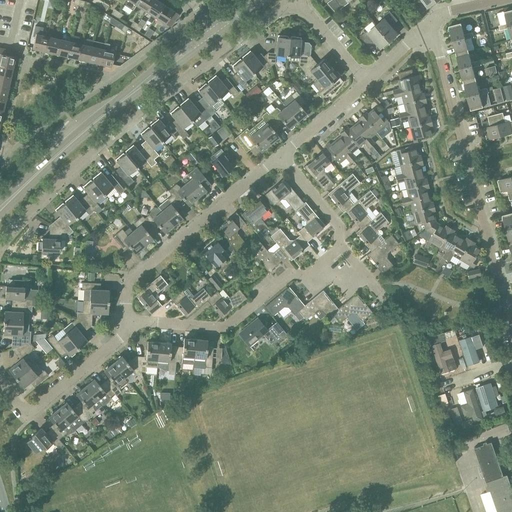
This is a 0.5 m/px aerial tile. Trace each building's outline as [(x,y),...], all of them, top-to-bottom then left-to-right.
[(139,0),(125,0),(123,5),(133,11),(136,5),(139,0)] [(139,0),(136,5),(146,11),(153,0),(139,0)] [(155,0),(153,0),(146,11),(151,15),(147,21),(152,24),(155,18),(163,5),(155,0)] [(346,1),(348,0),(334,0),(341,9),(348,3),(346,1)] [(163,5),(155,18),(170,27),(178,14),(163,5)] [(503,25),(504,30),(508,29),(508,26),(511,24),(511,9),(504,12),(507,24),(503,25)] [(384,19),(376,26),(390,42),(396,37),(395,36),(398,34),(393,28),(394,28),(394,26),(393,25),(398,21),(389,11),(383,17),(384,19)] [(465,37),(464,35),(461,23),(449,26),(452,41),(465,37)] [(47,37),(41,35),(43,28),(35,26),(33,36),(35,37),(32,49),(44,52),(47,37)] [(390,42),(376,26),(368,33),(366,31),(359,37),(368,47),(372,43),(373,44),(375,44),(376,43),(381,49),(383,46),(384,47),(390,42)] [(452,41),(456,55),(468,51),(465,40),(470,39),(468,34),(464,35),(465,37),(452,41)] [(287,57),(289,38),(287,38),(288,36),(277,35),(276,54),(268,53),(263,57),(260,54),(271,67),(275,63),(276,56),(287,57)] [(44,52),(55,54),(59,39),(47,37),(44,52)] [(309,43),(300,42),(301,38),(290,37),(290,38),(289,38),(287,57),(298,58),(298,65),(301,70),(313,60),(311,61),(307,57),(310,55),(311,46),(309,43)] [(77,59),(89,62),(92,47),(93,41),(82,38),(80,44),(77,59)] [(55,54),(66,57),(70,42),(59,39),(55,54)] [(66,57),(77,59),(80,44),(70,42),(66,57)] [(103,49),(100,64),(111,67),(115,52),(108,51),(110,44),(105,43),(103,49)] [(0,65),(12,69),(15,57),(13,57),(14,51),(0,47),(0,65)] [(89,62),(100,64),(103,49),(92,47),(89,62)] [(271,67),(260,54),(263,57),(258,61),(249,51),(241,57),(242,59),(241,60),(253,74),(262,66),(266,71),(271,67)] [(468,51),(456,55),(460,68),(472,65),(471,63),(468,51)] [(253,74),(241,60),(240,60),(239,59),(231,66),(240,76),(235,80),(233,76),(232,77),(243,90),(248,85),(245,81),(253,74)] [(313,75),(317,80),(331,68),(324,59),(315,66),(311,62),(313,60),(301,70),(308,77),(313,75)] [(460,68),(463,82),(476,79),(473,68),(477,67),(476,62),(471,63),(472,65),(460,68)] [(0,77),(10,80),(12,69),(0,65),(0,77)] [(316,92),(318,94),(322,99),(336,88),(336,87),(334,89),(330,84),(339,77),(331,68),(317,80),(312,84),(318,91),(316,92)] [(397,74),(398,80),(397,81),(399,89),(392,91),(393,94),(420,87),(418,81),(420,80),(419,75),(412,77),(411,71),(397,74)] [(207,84),(219,98),(228,91),(233,98),(238,93),(226,78),(225,78),(228,82),(224,85),(215,75),(207,82),(208,83),(207,84)] [(0,89),(7,91),(10,80),(0,77),(0,89)] [(476,79),(463,82),(467,96),(479,93),(479,91),(476,79)] [(219,98),(207,84),(206,85),(205,84),(197,90),(206,100),(201,104),(198,101),(211,116),(216,112),(210,106),(219,98)] [(250,101),(261,91),(256,85),(245,95),(250,101)] [(420,87),(393,94),(394,98),(401,96),(403,104),(425,98),(424,94),(421,94),(420,87)] [(467,96),(471,111),(474,110),(483,107),(480,96),(484,94),(483,89),(479,91),(479,93),(467,96)] [(290,104),(286,107),(297,121),(306,114),(299,105),(304,101),(305,103),(306,103),(296,92),(288,98),(290,104)] [(211,116),(198,101),(201,104),(196,108),(187,98),(179,105),(180,106),(180,107),(191,121),(200,114),(206,121),(211,116)] [(425,98),(403,104),(405,112),(399,114),(399,118),(426,111),(424,104),(426,103),(425,98)] [(191,121),(180,107),(178,108),(177,107),(169,113),(178,123),(173,127),(179,135),(183,139),(188,135),(182,129),(191,121)] [(276,108),(268,115),(278,126),(276,124),(281,120),(288,129),(297,121),(286,107),(281,111),(276,108)] [(366,113),(362,116),(376,133),(389,123),(384,117),(381,119),(373,110),(367,115),(366,113)] [(407,119),(409,127),(431,122),(430,117),(428,117),(426,111),(399,118),(400,121),(407,119)] [(503,113),(495,115),(501,137),(511,133),(511,122),(511,121),(505,122),(503,113)] [(262,127),(258,130),(270,144),(279,137),(271,128),(276,124),(278,126),(268,115),(260,121),(262,127)] [(487,141),(501,137),(495,115),(487,117),(490,126),(483,128),(487,141)] [(376,133),(362,116),(358,119),(360,121),(354,125),(372,146),(374,144),(370,138),(376,133)] [(179,135),(173,127),(169,122),(168,122),(171,125),(166,129),(158,119),(150,126),(151,127),(150,128),(162,142),(171,135),(174,139),(179,135)] [(397,119),(390,121),(392,127),(399,125),(397,119)] [(431,122),(409,127),(414,143),(421,141),(420,137),(432,134),(430,127),(432,126),(431,122)] [(347,128),(344,131),(358,148),(364,143),(369,148),(372,146),(354,125),(349,130),(347,128)] [(213,146),(219,142),(229,135),(222,126),(207,138),(213,146)] [(162,142),(150,128),(149,128),(148,127),(140,134),(148,144),(144,148),(141,144),(141,145),(146,151),(154,160),(158,156),(153,149),(162,142)] [(261,152),(270,144),(258,130),(253,134),(249,131),(245,134),(244,131),(238,136),(250,149),(251,149),(249,147),(254,143),(261,152)] [(351,153),(358,148),(344,131),(340,134),(341,136),(336,140),(353,161),(356,159),(351,153)] [(328,150),(324,153),(331,162),(335,159),(339,164),(346,158),(350,164),(353,161),(336,140),(330,145),(329,143),(325,146),(328,150)] [(154,160),(146,151),(141,155),(133,145),(125,152),(126,153),(125,154),(137,168),(146,161),(151,167),(156,163),(154,160)] [(400,166),(422,160),(420,156),(418,156),(416,149),(404,152),(403,149),(396,151),(400,166)] [(222,176),(223,175),(225,176),(228,173),(228,171),(232,168),(227,161),(228,160),(220,150),(210,158),(213,162),(212,163),(222,176)] [(331,162),(324,153),(323,151),(304,167),(324,192),(333,184),(324,173),(324,168),(331,162)] [(137,168),(125,154),(124,154),(123,153),(115,160),(123,170),(119,174),(116,171),(128,186),(133,182),(128,175),(137,168)] [(423,165),(422,160),(400,166),(402,174),(395,176),(396,180),(422,173),(421,166),(423,165)] [(181,179),(185,184),(197,198),(211,187),(211,186),(212,185),(204,175),(202,176),(196,168),(188,175),(186,175),(181,179)] [(92,181),(104,195),(113,188),(118,194),(124,190),(111,175),(110,175),(113,178),(109,182),(100,172),(92,179),(93,180),(92,181)] [(424,180),(422,173),(396,180),(397,183),(404,181),(406,189),(428,184),(426,179),(424,180)] [(345,211),(353,204),(348,197),(348,192),(360,183),(352,174),(327,194),(343,213),(345,211)] [(511,200),(511,179),(511,177),(497,181),(500,193),(507,191),(509,201),(511,200)] [(295,212),(296,210),(304,204),(284,179),(265,195),(273,206),(281,200),(285,200),(295,212)] [(82,187),(91,197),(95,202),(104,195),(92,181),(91,181),(90,180),(82,187)] [(188,206),(197,198),(185,184),(181,188),(176,185),(168,191),(172,196),(182,208),(182,207),(176,201),(181,197),(188,206)] [(429,188),(428,184),(406,189),(408,197),(401,199),(402,203),(428,196),(427,189),(429,188)] [(353,204),(345,211),(360,229),(371,220),(365,214),(366,209),(377,199),(370,190),(353,204)] [(98,206),(95,202),(91,197),(86,201),(83,198),(86,201),(81,205),(72,195),(64,202),(65,203),(64,204),(76,218),(85,211),(88,214),(98,206)] [(172,196),(158,207),(173,226),(182,218),(175,210),(180,206),(181,208),(182,208),(172,196)] [(430,203),(428,196),(402,203),(403,206),(410,205),(412,213),(434,207),(433,202),(430,203)] [(260,199),(241,214),(262,239),(271,231),(261,220),(262,215),(269,209),(260,199)] [(298,232),(300,235),(307,242),(325,227),(305,202),(304,204),(296,210),(305,221),(305,226),(298,232)] [(50,225),(66,234),(69,235),(73,232),(68,225),(76,218),(64,204),(63,204),(62,203),(54,210),(63,220),(54,227),(50,225)] [(149,214),(149,215),(144,219),(142,217),(154,231),(152,229),(157,225),(164,233),(173,226),(158,207),(156,208),(154,207),(150,210),(150,213),(149,214)] [(435,212),(434,207),(412,213),(414,221),(407,223),(408,227),(416,225),(416,224),(423,222),(425,230),(435,222),(433,212),(435,212)] [(511,212),(502,215),(506,230),(511,228),(511,212)] [(245,223),(236,213),(217,229),(237,253),(247,246),(237,234),(238,229),(245,223)] [(380,213),(371,220),(360,229),(356,233),(371,252),(382,243),(376,236),(376,231),(388,222),(380,213)] [(137,228),(132,232),(144,246),(153,239),(145,230),(150,227),(154,231),(142,217),(134,223),(137,228)] [(431,243),(438,248),(450,228),(446,226),(444,228),(435,222),(425,230),(420,235),(421,237),(428,241),(424,247),(428,250),(431,243)] [(52,251),(54,251),(60,252),(60,240),(66,240),(66,234),(50,225),(50,226),(54,228),(53,239),(42,239),(42,242),(38,242),(37,251),(43,251),(43,255),(52,256),(52,251)] [(438,272),(445,260),(459,236),(453,233),(454,231),(450,228),(438,248),(446,252),(435,270),(438,272)] [(307,242),(300,235),(294,241),(289,240),(280,229),(270,236),(279,247),(288,258),(291,261),(310,245),(307,242)] [(144,246),(132,232),(127,236),(122,230),(113,237),(124,251),(125,251),(123,249),(127,245),(135,254),(144,246)] [(412,238),(409,230),(403,233),(406,241),(412,238)] [(382,243),(371,252),(366,255),(382,274),(393,265),(387,258),(387,254),(399,244),(391,235),(382,243)] [(452,256),(459,260),(471,240),(466,238),(465,240),(459,236),(445,260),(448,262),(452,256)] [(475,243),(471,240),(459,260),(473,268),(477,261),(474,260),(480,249),(474,245),(475,243)] [(202,252),(214,268),(228,257),(224,252),(225,252),(216,241),(202,252)] [(249,249),(269,272),(270,273),(288,258),(279,247),(273,253),(268,252),(258,241),(249,249)] [(428,259),(416,255),(413,263),(425,267),(428,259)] [(452,271),(444,267),(441,273),(448,277),(452,271)] [(481,276),(479,269),(467,272),(468,279),(481,276)] [(162,306),(156,299),(156,294),(168,285),(160,276),(135,296),(151,315),(162,306)] [(213,276),(208,279),(217,290),(222,286),(213,276)] [(12,305),(32,306),(37,307),(38,290),(31,290),(31,288),(24,288),(24,281),(14,280),(13,287),(6,287),(5,299),(16,299),(16,305),(12,305)] [(84,290),(83,301),(108,302),(109,291),(97,290),(98,284),(100,284),(82,283),(82,289),(84,290)] [(294,315),(298,311),(304,306),(289,287),(264,308),(272,317),(283,307),(288,308),(294,315)] [(207,301),(210,297),(203,288),(191,298),(187,297),(181,290),(170,299),(186,318),(207,301)] [(217,291),(210,297),(207,301),(222,319),(247,299),(239,289),(229,298),(223,290),(218,293),(217,291)] [(298,311),(306,320),(317,311),(322,311),(328,318),(332,315),(332,314),(338,309),(323,291),(304,306),(298,311)] [(332,314),(332,315),(339,323),(351,314),(356,314),(361,322),(372,313),(356,294),(338,309),(332,314)] [(77,312),(77,319),(92,326),(89,325),(90,313),(108,314),(108,302),(83,301),(83,312),(77,312)] [(4,323),(22,324),(28,324),(28,313),(31,313),(32,306),(12,305),(12,306),(16,306),(16,312),(4,311),(4,323)] [(77,319),(72,323),(63,330),(66,334),(78,348),(87,341),(80,332),(89,325),(92,326),(77,319)] [(276,324),(272,327),(267,331),(257,319),(239,334),(249,346),(263,335),(271,344),(280,337),(284,333),(276,324)] [(480,328),(478,322),(468,325),(470,331),(480,328)] [(11,349),(30,343),(30,336),(27,336),(27,332),(22,330),(22,324),(4,323),(3,335),(15,335),(14,348),(11,349)] [(444,333),(446,339),(456,336),(456,335),(454,330),(444,333)] [(78,348),(66,334),(57,342),(52,335),(47,339),(59,353),(57,351),(62,347),(69,356),(78,348)] [(193,365),(194,358),(196,340),(184,339),(183,350),(177,349),(177,347),(176,349),(177,349),(176,355),(176,362),(179,362),(179,364),(193,365)] [(207,341),(196,340),(194,358),(193,365),(193,368),(205,369),(205,367),(211,368),(213,350),(212,350),(212,352),(206,352),(207,341)] [(465,368),(476,365),(470,340),(459,343),(465,368)] [(136,356),(141,372),(145,372),(146,366),(157,367),(159,343),(147,342),(146,360),(137,359),(136,356)] [(34,364),(27,355),(34,349),(30,343),(11,349),(11,350),(14,349),(22,358),(8,370),(16,379),(34,364)] [(163,370),(168,370),(175,371),(176,362),(176,355),(170,355),(171,344),(159,343),(157,367),(163,370)] [(449,352),(441,354),(447,374),(455,371),(449,352)] [(141,372),(136,356),(135,357),(136,359),(129,365),(122,356),(113,364),(128,382),(130,383),(133,382),(134,380),(134,378),(137,375),(140,379),(142,377),(141,372)] [(34,364),(16,379),(23,388),(32,381),(36,385),(34,387),(48,376),(44,371),(42,373),(34,364)] [(119,389),(128,382),(113,364),(104,371),(111,380),(106,384),(104,382),(114,394),(116,396),(121,392),(119,389)] [(85,387),(101,406),(104,405),(108,402),(110,399),(109,398),(114,394),(104,382),(106,384),(101,388),(94,379),(85,387)] [(482,413),(496,409),(488,384),(474,389),(482,413)] [(95,411),(101,406),(85,387),(76,394),(83,403),(78,407),(77,405),(88,419),(93,415),(91,413),(94,410),(95,411)] [(464,403),(457,406),(461,418),(469,415),(470,420),(477,417),(468,390),(460,393),(464,403)] [(74,431),(88,419),(77,405),(76,405),(78,407),(74,411),(66,402),(57,410),(74,431)] [(49,428),(59,440),(67,433),(68,435),(75,431),(74,431),(57,410),(48,417),(55,426),(51,430),(49,428)] [(497,418),(496,418),(495,412),(485,415),(486,421),(497,418)] [(463,429),(473,426),(471,420),(461,423),(459,424),(455,425),(457,431),(461,430),(463,429)] [(63,445),(59,440),(49,428),(53,433),(48,437),(41,428),(32,436),(44,450),(53,443),(58,449),(63,445)] [(503,477),(491,443),(474,449),(489,492),(490,492),(497,511),(511,511),(511,490),(507,475),(503,477)] [(32,467),(23,467),(24,479),(33,479),(32,467)]
